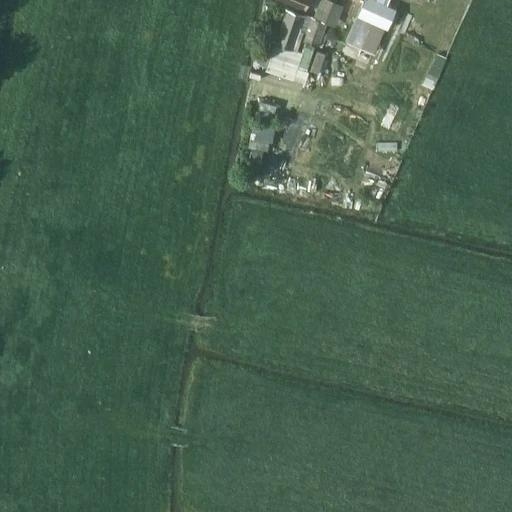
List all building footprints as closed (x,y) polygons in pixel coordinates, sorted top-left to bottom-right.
[(283,0),(305,9),(309,0),(283,0)] [(364,0),(358,16),(372,21),(361,48),(374,53),(383,30),(386,31),(387,28),(394,10),(385,6),(387,0),(364,0)] [(323,22),(326,23),(335,26),(343,6),(331,1),(323,22)] [(260,59),(258,65),(265,67),(265,70),(304,82),(308,71),(306,71),(314,45),(305,42),(301,51),(292,48),(303,14),(286,8),(275,42),(273,42),(270,52),(263,50),(260,59)] [(315,10),(312,18),(323,22),(326,14),(315,10)] [(317,45),(322,32),(326,23),(323,22),(323,23),(313,19),(312,18),(304,40),(317,45)]
